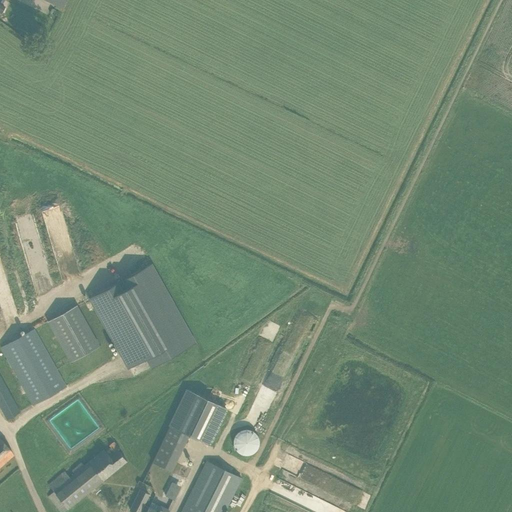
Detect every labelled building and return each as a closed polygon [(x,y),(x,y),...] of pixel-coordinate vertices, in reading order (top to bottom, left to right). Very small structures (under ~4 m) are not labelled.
[(194,343),(150,264),(89,298),(129,368),(147,358),(152,367),(194,343)] [(98,346),(76,306),(48,321),(71,362),(98,346)] [(32,405),(66,386),(34,329),(0,347),(32,405)] [(19,412),(0,376),(0,407),(6,419),(19,412)] [(208,445),(225,408),(187,390),(170,426),(188,435),(208,445)] [(170,471),(188,435),(170,426),(152,462),(170,471)] [(252,432),(246,429),(238,431),(234,437),(232,444),(235,451),(242,455),(250,455),(256,450),(259,445),(259,441),(258,437),(256,435),(252,432)] [(0,466),(13,455),(11,451),(0,439),(0,466)] [(48,496),(52,501),(117,450),(119,448),(114,441),(109,445),(114,451),(108,455),(104,449),(83,466),(81,463),(71,471),(74,474),(70,478),(64,471),(48,485),(53,491),(48,496)] [(117,450),(52,501),(60,511),(63,511),(126,461),(117,450)] [(180,511),(223,511),(241,478),(206,461),(180,511)] [(144,505),(149,493),(140,489),(130,510),(133,511),(167,511),(168,510),(160,506),(157,511),(144,505)] [(168,489),(165,496),(174,500),(177,493),(168,489)]
